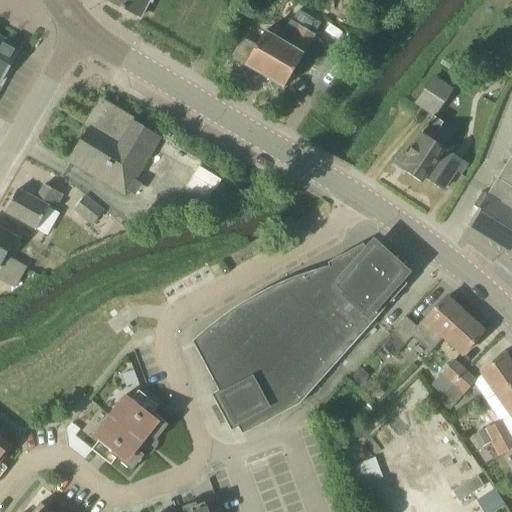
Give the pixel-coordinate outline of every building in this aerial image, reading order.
[(151,2),(151,0),(106,0),(106,2),(139,19),(148,0),(151,2)] [(283,89),(321,25),(298,12),(291,23),(280,42),(263,33),(255,47),(243,40),(232,57),(245,64),(244,66),(283,89)] [(0,39),(0,82),(19,50),(0,39)] [(438,115),(454,91),(432,76),(416,101),(438,115)] [(132,122),(103,105),(102,106),(88,130),(87,130),(67,162),(126,197),(160,138),(133,121),(132,122)] [(443,123),(442,122),(433,116),(405,157),(402,155),(397,162),(408,169),(405,173),(421,184),(424,179),(442,191),(454,172),(460,176),(467,164),(431,141),(443,123)] [(164,141),(158,150),(194,172),(200,164),(164,141)] [(467,228),(510,255),(511,251),(511,159),(510,158),(467,228)] [(199,167),(193,178),(215,191),(221,181),(199,167)] [(193,178),(188,188),(210,202),(215,191),(193,178)] [(54,211),(62,195),(43,185),(35,200),(17,190),(5,213),(36,230),(48,208),(54,211)] [(92,226),(103,212),(85,197),(73,211),(92,226)] [(0,270),(20,281),(26,269),(6,257),(16,239),(0,229),(0,270)] [(406,273),(373,244),(368,250),(362,245),(327,264),(328,268),(303,275),(279,285),(255,296),(233,310),(211,325),(192,342),(218,392),(211,395),(231,432),(238,429),(241,436),(299,405),(407,285),(401,279),(406,273)] [(31,267),(29,273),(39,279),(42,273),(31,267)] [(443,338),(465,314),(446,297),(425,320),(424,319),(416,328),(406,318),(380,346),(393,358),(407,342),(412,338),(429,354),(443,338)] [(462,356),(484,332),(465,314),(443,338),(462,356)] [(481,373),(482,375),(496,395),(511,384),(511,365),(505,356),(481,373)] [(455,376),(461,369),(452,361),(438,376),(440,377),(431,386),(441,395),(450,386),(452,388),(459,380),(455,376)] [(474,381),(461,369),(455,376),(459,380),(452,388),(450,386),(441,395),(443,396),(439,401),(450,410),(464,395),(463,394),(473,383),(475,381),(474,381)] [(511,384),(496,395),(486,402),(499,422),(483,431),(483,432),(491,446),(500,441),(498,437),(506,433),(501,424),(511,416),(511,384)] [(157,407),(142,395),(138,392),(131,400),(125,396),(92,437),(98,442),(91,450),(110,465),(115,459),(131,472),(168,426),(152,413),(157,407)] [(511,443),(506,433),(498,437),(500,441),(491,446),(498,457),(511,449),(511,443)] [(13,448),(0,437),(0,476),(6,469),(0,464),(13,448)] [(360,481),(379,474),(373,457),(354,464),(360,481)] [(477,477),(452,492),(458,502),(483,487),(477,477)] [(493,511),(503,507),(504,506),(494,490),(476,501),(482,511),(493,511)] [(384,511),(377,492),(365,497),(371,511),(384,511)] [(50,511),(40,503),(32,511),(50,511)] [(196,506),(195,503),(182,508),(183,511),(220,511),(219,508),(218,509),(218,511),(207,511),(204,503),(196,506)]
